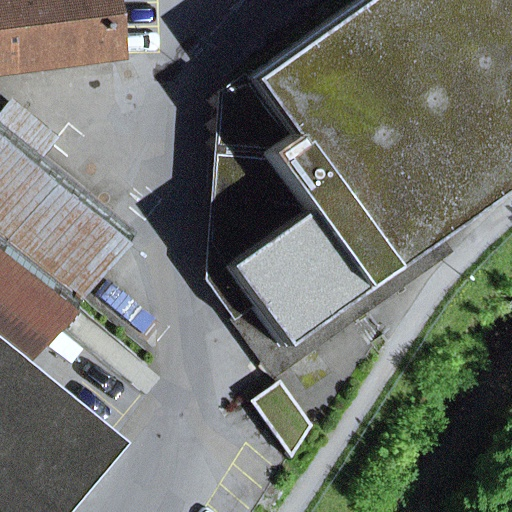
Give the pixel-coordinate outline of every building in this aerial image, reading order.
[(0,0),(0,67),(110,54),(103,0),(0,0)] [(275,347),(285,341),(434,234),(511,178),(511,23),(495,0),(354,0),(243,80),(281,135),(269,143),(255,153),(296,211),(218,267),(275,347)] [(511,0),(495,0),(511,23),(511,0)] [(275,347),(218,267),(296,211),(255,153),(269,143),(281,135),(243,80),(239,75),(212,94),(199,281),(270,380),(298,360),(285,341),(275,347)] [(0,146),(0,349),(22,367),(129,235),(35,157),(26,168),(0,146)] [(447,253),(434,234),(285,341),(298,360),(447,253)] [(0,511),(59,511),(115,445),(22,367),(0,349),(0,511)] [(247,401),(287,459),(307,427),(276,381),(247,401)]
